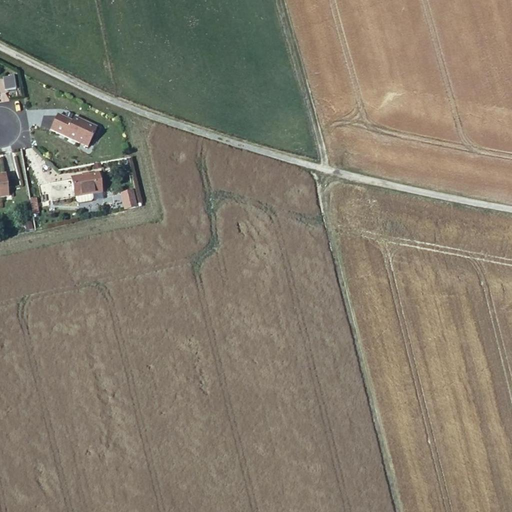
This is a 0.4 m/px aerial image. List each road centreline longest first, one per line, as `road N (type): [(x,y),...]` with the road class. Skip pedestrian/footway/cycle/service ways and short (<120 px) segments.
road 1 (residential): [(0,43),(176,123),(324,174)]
road 2 (track): [(403,511),(324,174)]
road 3 (track): [(511,208),(324,174)]
road 4 (track): [(324,174),(276,0)]
